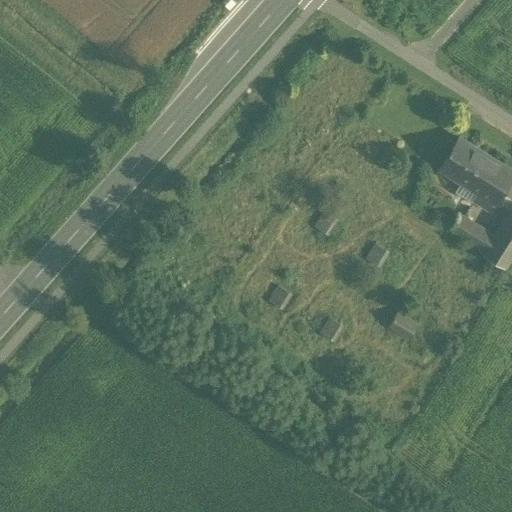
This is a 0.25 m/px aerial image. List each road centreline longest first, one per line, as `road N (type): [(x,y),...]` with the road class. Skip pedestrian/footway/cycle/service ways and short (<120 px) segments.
road 1 (secondary): [(0,316),(281,0)]
road 2 (track): [(318,0),(511,121)]
